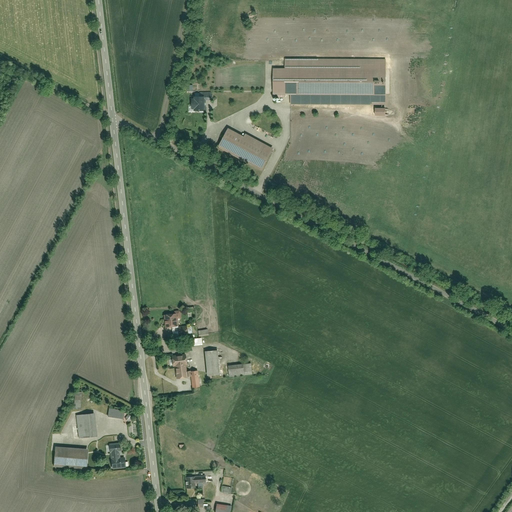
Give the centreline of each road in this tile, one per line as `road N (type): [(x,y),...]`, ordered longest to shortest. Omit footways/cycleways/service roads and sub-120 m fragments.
road 1 (unclassified): [(511,331),(192,157),(113,123)]
road 2 (secondary): [(158,511),(113,123)]
road 3 (secondary): [(113,123),(99,0)]
